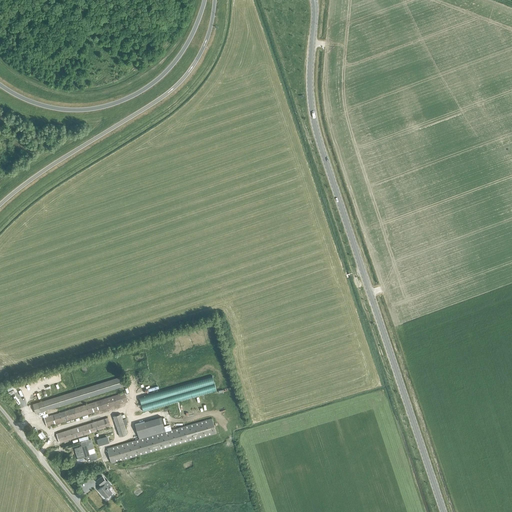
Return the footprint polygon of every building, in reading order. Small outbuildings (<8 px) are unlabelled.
[(213,375),(140,397),(142,404),(215,382),(213,375)] [(33,405),(35,414),(125,386),(122,377),(38,403),(33,405)] [(215,382),(142,404),(144,412),(217,390),(215,382)] [(44,417),(47,426),(127,401),(125,392),(44,417)] [(113,416),(119,436),(127,434),(120,414),(113,416)] [(212,419),(165,432),(161,416),(135,424),(139,439),(107,449),(111,463),(216,433),(212,419)] [(56,434),(59,443),(111,427),(108,418),(56,434)] [(104,437),(95,439),(97,445),(106,443),(104,437)] [(91,459),(90,455),(86,445),(88,444),(87,440),(80,442),(81,445),(79,446),(79,447),(74,448),(78,460),(83,458),(85,457),(87,461),(87,462),(89,462),(90,462),(91,460),(91,459)] [(105,484),(104,483),(106,481),(102,476),(97,480),(102,486),(97,490),(100,493),(101,492),(105,497),(111,492),(105,484)]
